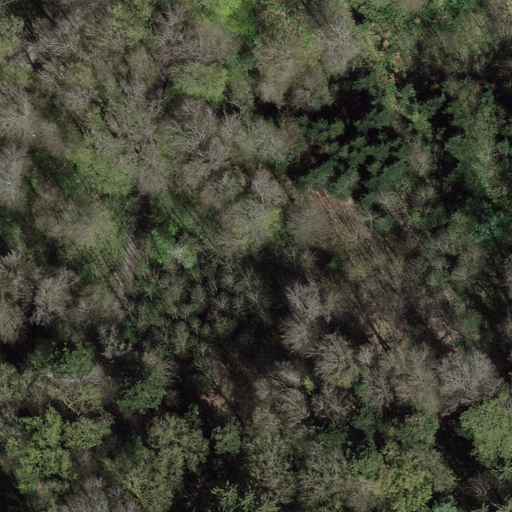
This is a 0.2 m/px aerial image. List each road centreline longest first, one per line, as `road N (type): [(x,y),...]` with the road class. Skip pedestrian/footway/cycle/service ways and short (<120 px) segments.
road 1 (track): [(66,511),(154,177),(178,0)]
road 2 (track): [(97,0),(0,83)]
